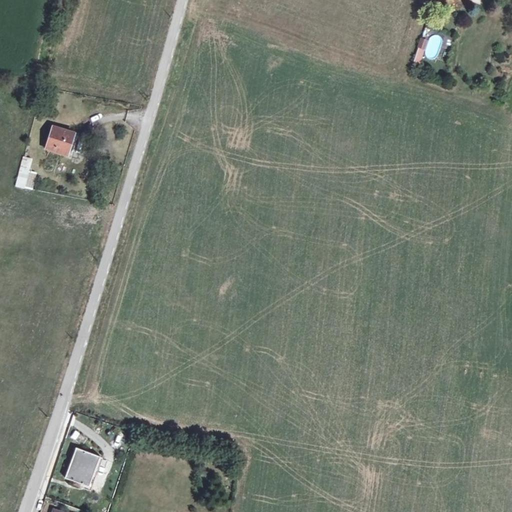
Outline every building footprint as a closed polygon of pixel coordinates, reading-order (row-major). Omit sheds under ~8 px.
[(421,64),(428,40),(420,37),(413,61),(421,64)] [(54,128),(48,150),(69,156),(75,134),(54,128)] [(24,157),(16,187),(26,189),(33,160),(24,157)] [(78,449),(67,477),(90,485),(100,457),(78,449)] [(108,472),(112,463),(104,459),(100,468),(108,472)]
